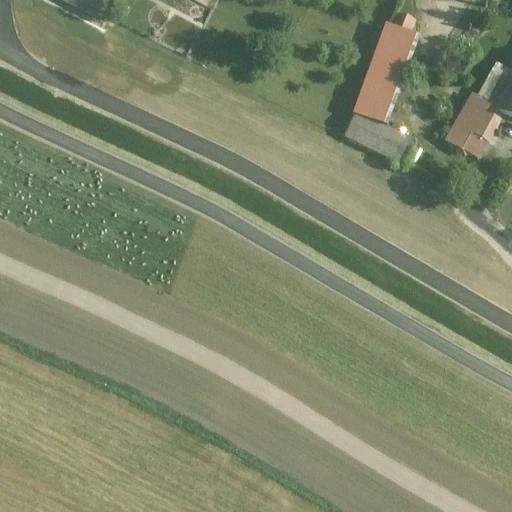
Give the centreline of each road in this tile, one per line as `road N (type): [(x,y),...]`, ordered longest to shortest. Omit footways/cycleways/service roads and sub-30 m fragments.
road 1 (unclassified): [(0,50),(252,171),(511,326)]
road 2 (track): [(461,511),(195,352),(0,263)]
